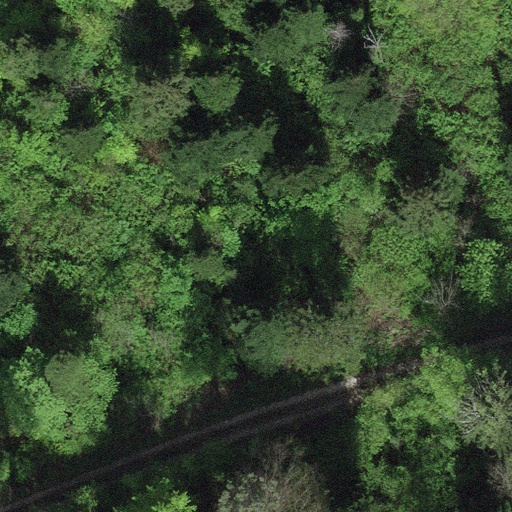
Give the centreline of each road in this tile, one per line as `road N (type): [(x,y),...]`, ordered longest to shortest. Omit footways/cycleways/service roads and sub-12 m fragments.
road 1 (track): [(0,504),(332,387),(511,343)]
road 2 (track): [(174,511),(324,435),(378,376)]
